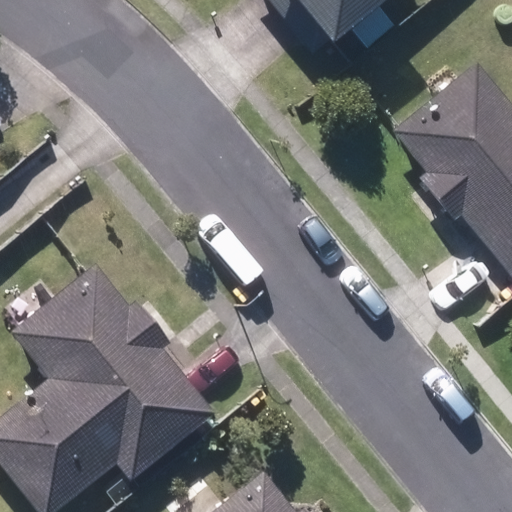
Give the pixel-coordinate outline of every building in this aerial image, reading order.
[(264,0),(308,54),(323,42),(326,47),(383,0),(264,0)] [(405,0),(416,12),(429,0),(405,0)] [(461,216),(511,278),(511,277),(511,110),(511,111),(474,66),(392,132),(425,173),(419,179),(454,222),(461,216)] [(0,419),(0,468),(35,511),(49,511),(112,462),(129,481),(211,415),(157,349),(165,342),(134,304),(126,310),(93,269),(11,337),(47,382),(0,419)] [(302,511),(300,510),(297,511),(290,511),(262,476),(218,511),(302,511)]
